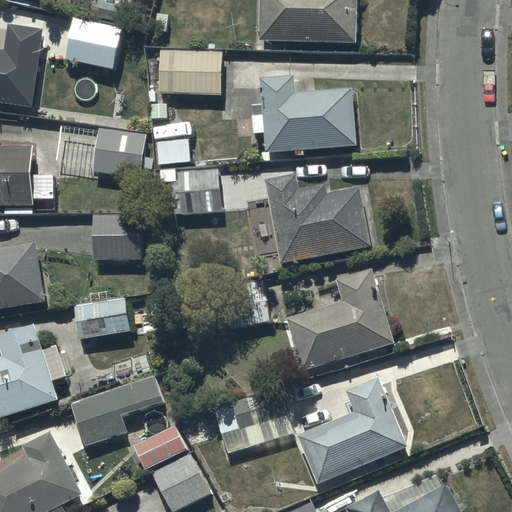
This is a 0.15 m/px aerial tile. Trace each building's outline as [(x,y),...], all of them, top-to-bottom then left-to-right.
[(261,0),(261,38),(358,39),(358,0),(261,0)] [(125,25),(77,16),(69,56),(117,66),(125,25)] [(46,27),(11,21),(9,30),(0,28),(0,99),(34,104),(46,27)] [(225,49),(162,48),(161,90),(224,92),(225,49)] [(296,73),(264,74),(265,102),(254,102),(255,130),(266,130),(267,148),(299,147),(299,153),(307,152),(306,146),(357,143),(355,85),(314,87),(314,80),(296,81),(296,73)] [(100,129),(61,124),(57,160),(96,164),(95,171),(142,177),(143,167),(153,168),(154,157),(145,156),(148,131),(101,126),(100,129)] [(193,124),(157,126),(157,139),(160,139),(161,162),(192,160),(191,136),(194,136),(193,124)] [(34,143),(0,142),(0,202),(34,202),(34,143)] [(178,167),(161,168),(162,181),(173,180),(175,212),(183,211),(184,215),(224,212),(220,167),(178,170),(178,167)] [(297,171),(267,178),(282,261),(375,243),(361,184),(330,191),(328,179),(301,186),(297,171)] [(143,212),(94,213),(95,257),(143,257),(143,212)] [(0,306),(47,299),(38,239),(0,244),(0,306)] [(345,299),(289,316),(304,368),(396,340),(374,267),(339,277),(345,299)] [(269,277),(225,286),(232,326),(276,317),(269,277)] [(128,297),(77,303),(81,336),(132,329),(128,297)] [(35,322),(0,332),(0,337),(0,339),(0,338),(0,414),(60,396),(54,378),(68,374),(59,343),(43,347),(35,322)] [(149,349),(112,361),(118,381),(155,369),(149,349)] [(156,374),(73,401),(87,443),(128,430),(123,412),(164,398),(156,374)] [(357,409),(301,432),(320,481),(410,443),(382,375),(349,388),(357,409)] [(234,403),(216,409),(230,451),(296,431),(282,387),(233,402),(234,403)] [(177,423),(137,443),(149,467),(189,447),(177,423)] [(0,466),(0,511),(69,511),(72,511),(67,500),(84,491),(53,430),(25,444),(30,454),(1,469),(0,466)] [(193,451),(154,471),(175,511),(214,491),(193,451)] [(380,487),(349,504),(353,511),(466,511),(449,481),(393,511),(380,487)] [(319,511),(314,499),(286,511),(319,511)]
